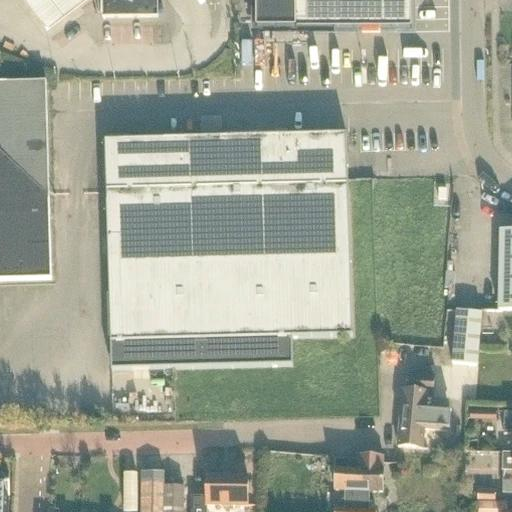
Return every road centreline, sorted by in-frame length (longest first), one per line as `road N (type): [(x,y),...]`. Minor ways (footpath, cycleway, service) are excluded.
road 1 (unclassified): [(31,444),(368,435)]
road 2 (unclassified): [(511,181),(492,166),(476,136),(472,0)]
